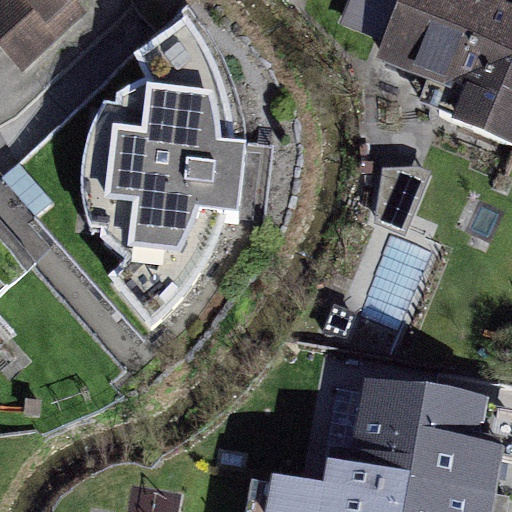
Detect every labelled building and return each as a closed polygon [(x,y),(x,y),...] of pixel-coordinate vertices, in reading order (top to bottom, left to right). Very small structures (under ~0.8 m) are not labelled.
[(82,0),(0,0),(0,5),(1,6),(0,7),(0,65),(20,87),(82,30),(68,14),(82,0)] [(505,171),(511,155),(511,38),(424,0),(403,0),(371,75),(453,111),(440,142),(505,171)] [(104,157),(89,157),(83,221),(97,223),(88,268),(113,284),(97,300),(138,349),(170,316),(192,284),(202,259),(207,233),(225,236),(232,171),(213,170),(214,144),(209,117),(194,81),(170,42),(119,82),(132,101),(104,112),(104,157)] [(430,177),(391,165),(373,224),(411,237),(430,177)] [(290,403),(278,511),(415,511),(425,416),(290,403)]
